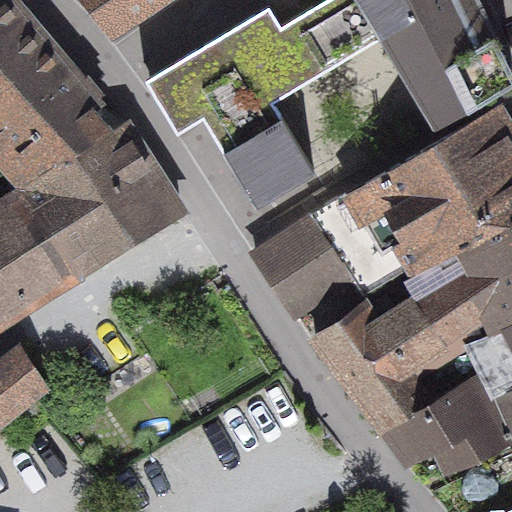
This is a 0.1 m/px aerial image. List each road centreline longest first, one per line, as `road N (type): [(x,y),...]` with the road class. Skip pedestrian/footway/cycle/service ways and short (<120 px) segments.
road 1 (residential): [(424,511),(372,450),(144,113),(44,0)]
road 2 (unknown): [(232,248),(98,297),(0,351)]
